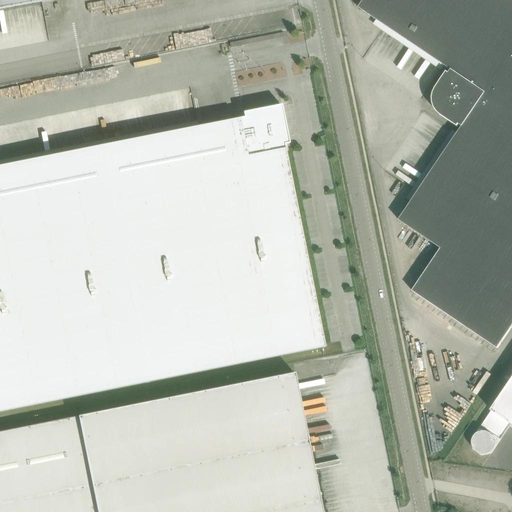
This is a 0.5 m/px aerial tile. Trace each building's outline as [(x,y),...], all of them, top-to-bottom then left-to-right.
[(0,0),(0,9),(50,0),(0,0)] [(511,0),(363,0),(359,7),(451,70),(449,73),(447,72),(436,88),(434,93),(433,98),(433,103),(435,108),(438,112),(441,115),(458,127),(459,124),(462,126),(399,220),(441,248),(413,291),(498,348),(511,327),(511,0)] [(163,34),(165,50),(175,49),(173,33),(163,34)] [(284,145),(289,144),(282,105),(243,113),(244,118),(0,166),(0,411),(325,347),(284,145)] [(0,511),(322,511),(295,373),(0,432),(0,511)] [(491,411),(481,426),(500,439),(511,424),(511,379),(491,411)]
